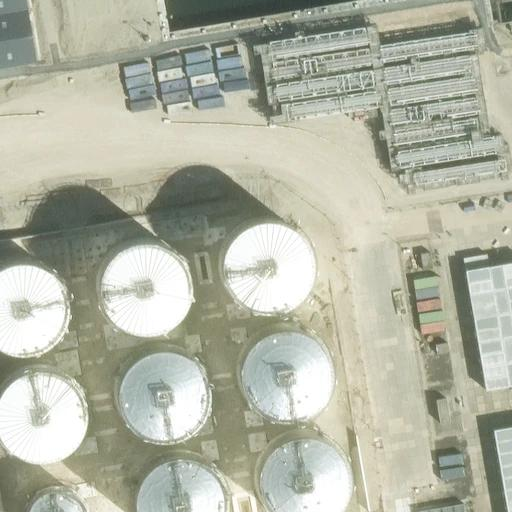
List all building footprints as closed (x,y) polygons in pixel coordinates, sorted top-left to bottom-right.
[(25,0),(0,0),(0,70),(36,64),(25,0)] [(226,298),(236,306),(249,312),(262,313),(275,310),(286,303),(295,293),(300,281),(302,268),(299,255),(292,243),(282,234),(270,229),(256,228),(243,231),(232,238),(223,248),(218,260),(216,273),(219,286),(226,298)] [(103,308),(113,317),(125,322),(138,323),(151,320),(163,313),(172,303),(177,291),(178,278),(175,265),(168,253),(158,245),(146,239),(133,238),(120,241),(108,248),(99,258),(94,270),(93,283),(96,296),(103,308)] [(423,270),(433,269),(430,254),(421,255),(423,270)] [(486,256),(463,260),(487,390),(511,385),(511,263),(488,268),(486,256)] [(0,345),(2,347),(14,352),(27,353),(40,350),(52,343),(60,333),(66,321),(67,308),(64,295),(57,283),(47,275),(35,269),(22,268),(9,271),(0,276),(0,345)] [(251,399),(261,408),(273,413),(286,414),(299,411),(311,404),(320,394),(325,382),(326,369),(323,356),(316,345),(306,336),(294,331),(281,329),(268,332),(256,339),(247,349),(242,361),(241,375),(244,388),(251,399)] [(133,424),(143,433),(155,438),(168,439),(181,436),(193,429),(202,419),(207,407),(208,394),(205,381),(199,369),(188,361),(176,355),(163,354),(150,357),(138,364),(130,374),(124,386),(123,399),(126,412),(133,424)] [(0,435),(4,442),(14,451),(26,456),(40,457),(53,454),(64,447),(73,438),(78,425),(79,412),(77,399),(70,388),(60,379),(47,374),(34,372),(21,375),(10,382),(1,392),(0,393),(0,435)] [(441,425),(451,423),(447,400),(437,402),(441,425)] [(511,511),(511,428),(493,432),(506,511),(511,511)] [(267,507),(272,511),(327,511),(336,502),(341,490),(342,477),(339,464),(333,452),(323,444),(310,438),(297,437),(284,440),(272,447),(264,457),(258,469),(257,482),(260,495),(267,507)] [(224,511),(225,503),(222,490),(215,479),(205,470),(193,465),(180,463),(167,466),(155,473),(147,483),(141,495),(140,509),(140,511),(224,511)] [(76,511),(72,504),(64,496),(54,492),(43,492),(32,495),(24,502),(18,511),(17,511),(76,511)]
